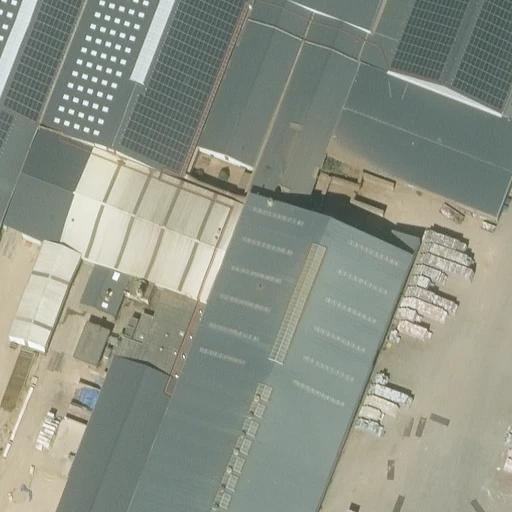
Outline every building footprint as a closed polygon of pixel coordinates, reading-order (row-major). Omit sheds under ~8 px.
[(131,511),(179,387),(181,388),(133,511),(316,511),(418,247),(391,237),(385,256),(300,224),(325,158),(497,224),(511,183),(511,0),(0,0),(0,231),(44,248),(8,343),(44,356),(81,262),(93,267),(77,310),(94,316),(95,315),(115,323),(132,282),(163,294),(152,322),(141,318),(131,346),(121,342),(67,483),(38,472),(22,511),(131,511)] [(395,217),(402,198),(356,182),(349,201),(395,217)] [(86,328),(73,362),(87,369),(101,334),(86,328)] [(511,349),(480,364),(511,375),(511,349)] [(401,511),(403,507),(371,497),(366,511),(401,511)]
